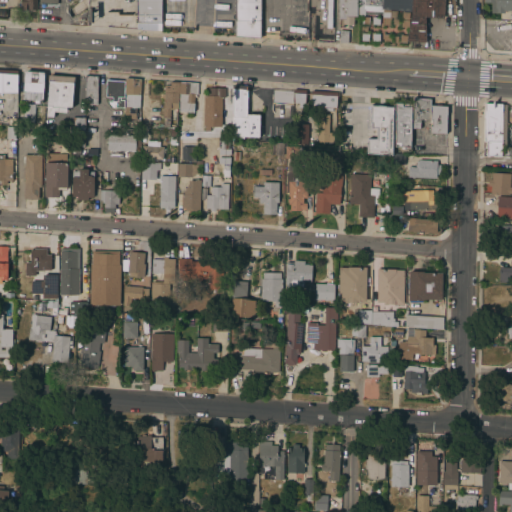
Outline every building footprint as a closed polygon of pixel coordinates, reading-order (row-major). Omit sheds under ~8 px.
[(36,0),(36,11),(19,10),(19,0),(36,0)] [(160,0),(160,23),(136,23),(136,0),(160,0)] [(235,0),(259,0),(259,39),(235,37),(235,0)] [(338,19),(337,19),(337,0),(356,0),(356,17),(353,17),(353,25),(342,25),(342,28),(338,28),(338,19)] [(382,0),(382,3),(382,12),(363,11),(363,0),(382,0)] [(443,0),(443,19),(424,18),(425,43),(405,42),(410,16),(410,0),(443,0)] [(511,0),(511,11),(503,11),(503,14),(490,13),(490,3),(483,3),(483,0),(511,0)] [(347,44),(338,43),(339,30),(348,31),(347,44)] [(16,94),(0,93),(0,71),(17,72),(16,94)] [(23,71),(43,72),(42,101),(40,101),(40,104),(33,104),(33,101),(22,100),(23,73),(23,71)] [(73,83),(71,108),(66,108),(65,113),(55,112),(55,108),(53,108),(53,118),(45,117),(48,82),(47,82),(48,75),(74,77),(73,83)] [(96,105),(91,105),(91,106),(86,106),(86,101),(84,101),(84,77),(97,78),(96,105)] [(123,108),(115,108),(115,102),(107,102),(107,98),(105,98),(105,80),(124,81),(123,108)] [(139,108),(135,108),(135,120),(124,119),(124,80),(140,81),(139,108)] [(177,103),(176,103),(176,109),(172,109),(172,110),(170,110),(170,118),(162,118),(163,86),(169,86),(170,82),(178,82),(178,83),(177,103)] [(197,95),(193,95),(192,113),(178,112),(179,84),(197,85),(197,95)] [(245,115),(259,115),(258,138),(240,137),(240,139),(237,139),(237,137),(232,137),(233,125),(231,125),(231,121),(233,121),(233,117),(231,117),(232,86),(246,86),(246,111),(245,115)] [(204,96),(208,96),(208,88),(224,88),(224,98),(221,98),(221,128),(209,128),(209,132),(204,132),(204,128),(203,128),(204,96)] [(291,105),(271,104),(272,90),(292,91),(291,105)] [(303,108),(298,108),(298,104),(292,103),(293,90),(305,90),(303,108)] [(310,91),(336,93),(335,109),(332,108),(332,111),(326,111),(326,108),(309,107),(310,91)] [(445,134),(428,134),(429,126),(431,126),(431,121),(429,120),(429,119),(419,119),(419,129),(412,129),(412,100),(430,101),(430,106),(446,107),(445,134)] [(23,104),(34,105),(33,125),(22,124),(23,104)] [(410,147),(403,147),(403,150),(400,150),(400,147),(393,147),(394,104),(410,104),(410,147)] [(499,157),(485,156),(486,142),(482,142),(483,105),(501,106),(499,157)] [(365,139),(375,139),(375,129),(370,129),(370,124),(368,124),(368,106),(391,108),(391,156),(365,155),(365,139)] [(328,133),(333,133),(332,143),(316,143),(317,115),(328,115),(328,133)] [(84,147),(71,147),(71,117),(84,118),(84,147)] [(307,144),(295,144),(295,125),(307,125),(307,144)] [(14,139),(5,139),(6,127),(15,127),(14,139)] [(106,150),(107,135),(135,136),(135,137),(139,137),(139,150),(134,150),(134,152),(106,150)] [(218,149),(220,149),(220,136),(229,136),(229,149),(230,149),(228,177),(222,177),(222,164),(217,164),(218,149)] [(162,160),(156,160),(156,162),(144,161),(144,159),(141,159),(142,146),(146,146),(146,140),(159,141),(159,147),(163,147),(162,160)] [(283,156),(274,156),(274,143),(283,143),(283,156)] [(194,165),(194,162),(182,162),(182,160),(180,160),(181,147),(195,147),(195,161),(201,162),(201,165),(197,165),(194,165)] [(285,173),(287,173),(287,164),(288,164),(288,159),(284,159),(285,147),(302,148),(302,182),(302,188),(306,188),(306,199),(302,199),(302,203),(305,203),(305,210),(300,210),(300,211),(289,211),(289,205),(287,205),(287,193),(285,193),(285,173)] [(0,155),(3,155),(3,160),(8,160),(8,164),(11,164),(11,181),(6,181),(6,185),(0,185),(0,155)] [(24,155),(41,155),(40,187),(38,187),(38,200),(23,199),(24,155)] [(342,164),(333,164),(333,156),(342,156),(342,164)] [(66,188),(65,188),(65,190),(58,190),(58,198),(44,198),(44,163),(67,164),(66,188)] [(141,163),(159,163),(159,170),(156,170),(155,181),(140,180),(141,163)] [(407,177),(408,163),(436,164),(436,165),(440,165),(439,175),(436,175),(435,179),(407,177)] [(197,173),(190,178),(177,177),(177,164),(194,165),(197,165),(197,173)] [(217,166),(217,176),(201,176),(202,166),(217,166)] [(87,198),(87,201),(76,201),(76,197),(71,197),(71,188),(70,188),(70,181),(71,181),(71,171),(75,172),(75,169),(87,170),(87,172),(93,172),(93,198),(87,198)] [(341,187),(340,187),(339,205),(330,204),(329,216),(313,215),(315,193),(320,193),(322,171),(342,173),(341,187)] [(511,194),(508,194),(508,195),(489,194),(490,187),(487,186),(487,180),(490,180),(491,173),(510,174),(509,187),(511,187),(511,194)] [(370,176),(369,188),(378,189),(377,204),(373,204),(372,218),(357,217),(358,205),(348,204),(351,174),(370,176)] [(173,208),(169,208),(169,210),(158,210),(159,176),(174,176),(173,208)] [(209,187),(201,186),(201,178),(209,178),(209,187)] [(199,212),(184,211),(184,208),(180,208),(181,194),(183,195),(183,193),(187,183),(187,181),(194,181),(194,180),(200,180),(199,212)] [(277,203),(275,203),(275,215),(262,215),(262,203),(258,203),(258,198),(252,198),(252,187),(262,187),(262,183),(278,183),(277,203)] [(227,210),(214,210),(214,212),(209,212),(209,209),(205,209),(205,196),(210,196),(210,187),(219,187),(219,184),(227,184),(227,210)] [(115,191),(115,195),(118,195),(118,205),(114,205),(114,209),(118,209),(118,214),(103,213),(104,208),(103,208),(103,203),(101,203),(101,201),(99,201),(99,191),(115,191)] [(430,200),(435,200),(435,210),(407,211),(407,204),(400,204),(400,194),(430,193),(430,200)] [(511,197),(511,219),(495,218),(497,196),(511,197)] [(401,215),(391,215),(391,206),(401,206),(401,215)] [(435,234),(406,232),(407,218),(436,220),(435,234)] [(511,248),(498,248),(499,228),(503,228),(503,225),(511,225),(511,248)] [(41,298),(42,271),(34,271),(34,276),(24,276),(24,264),(25,264),(25,263),(29,263),(29,251),(32,249),(45,249),(45,255),(50,255),(50,268),(57,268),(56,298),(41,298)] [(60,249),(78,249),(77,269),(78,269),(78,295),(58,295),(59,252),(60,252),(60,249)] [(89,305),(89,265),(91,265),(91,251),(118,251),(118,265),(119,265),(119,306),(89,305)] [(143,253),(142,264),(144,264),(143,277),(141,277),(141,278),(128,277),(129,273),(126,272),(128,252),(143,253)] [(173,274),(172,275),(166,275),(166,282),(168,282),(168,306),(150,306),(150,285),(151,283),(152,282),(156,282),(156,276),(150,276),(151,260),(162,260),(162,258),(167,258),(167,259),(173,259),(173,273),(173,274)] [(190,259),(190,262),(207,262),(207,260),(222,261),(222,276),(219,276),(219,290),(208,289),(208,279),(201,279),(201,281),(177,281),(177,259),(190,259)] [(405,270),(405,271),(403,271),(403,305),(393,305),(393,304),(387,304),(387,305),(382,305),(383,302),(376,302),(376,269),(395,269),(395,270),(401,270),(401,259),(409,259),(409,270),(405,270)] [(310,282),(302,282),(302,290),(288,289),(288,285),(284,285),(285,262),(289,262),(289,263),(292,263),(292,260),(303,261),(303,265),(305,265),(305,264),(308,264),(308,265),(311,266),(310,282)] [(511,279),(508,279),(509,277),(498,276),(499,267),(509,268),(510,260),(511,260),(511,279)] [(365,302),(358,302),(358,304),(355,303),(355,302),(347,302),(347,303),(337,303),(338,268),(346,268),(346,267),(365,268),(365,302)] [(423,272),(423,273),(441,273),(441,300),(422,300),(422,301),(407,301),(408,272),(423,272)] [(286,301),(286,315),(282,314),(282,306),(280,306),(280,307),(274,307),(274,302),(260,301),(260,279),(262,279),(262,273),(279,273),(279,279),(281,279),(281,301),(286,301)] [(334,285),(333,301),(331,301),(328,301),(327,301),(324,301),(324,300),(313,300),(314,284),(334,285)] [(141,288),(148,289),(147,298),(141,297),(141,298),(132,298),(132,299),(130,299),(130,306),(122,306),(123,286),(141,288)] [(249,299),(249,300),(254,301),(254,306),(256,306),(256,313),(253,313),(253,318),(230,317),(231,298),(249,299)] [(87,303),(86,316),(73,316),(73,302),(87,303)] [(299,355),(295,355),(295,365),(291,365),(291,366),(286,365),(286,364),(283,364),(287,304),(300,305),(300,307),(301,307),(301,312),(299,312),(298,323),(302,324),(299,355)] [(331,351),(325,351),(325,352),(320,352),(320,350),(312,350),(312,343),(305,343),(306,323),(316,323),(316,325),(323,325),(324,308),(336,308),(335,322),(334,322),(334,349),(331,351)] [(370,325),(357,324),(357,311),(370,311),(370,312),(370,325)] [(392,312),(391,319),(393,319),(393,322),(397,322),(396,327),(383,326),(383,325),(370,325),(370,312),(392,312)] [(0,314),(2,314),(2,320),(3,320),(3,325),(1,325),(1,329),(11,329),(11,347),(8,347),(8,355),(7,355),(7,356),(4,356),(4,358),(0,357),(0,314)] [(50,317),(48,330),(55,331),(54,335),(69,337),(66,363),(50,362),(52,342),(43,341),(43,342),(40,341),(40,342),(34,341),(27,340),(28,327),(30,327),(31,321),(29,320),(30,315),(50,317)] [(405,315),(442,317),(441,330),(405,328),(405,315)] [(212,320),(227,320),(226,332),(212,332),(212,320)] [(136,322),(135,334),(136,334),(136,337),(135,337),(135,338),(122,338),(122,322),(136,322)] [(103,344),(99,343),(97,351),(99,352),(97,369),(79,367),(81,353),(79,353),(80,348),(76,348),(77,339),(81,340),(83,331),(93,332),(94,325),(105,327),(103,344)] [(355,338),(355,336),(350,336),(350,325),(365,326),(364,338),(355,338)] [(417,354),(416,359),(411,359),(411,360),(396,359),(397,342),(403,342),(403,341),(406,341),(406,336),(412,337),(412,330),(424,331),(424,338),(430,338),(432,338),(431,345),(434,345),(434,355),(417,354)] [(172,334),(172,362),(169,362),(169,363),(165,363),(165,362),(162,362),(161,371),(150,371),(151,334),(172,334)] [(378,365),(378,363),(366,363),(367,362),(360,362),(360,346),(368,346),(368,337),(380,337),(379,347),(387,347),(386,374),(377,374),(377,378),(365,377),(365,365),(376,365),(376,364),(377,364),(378,365)] [(187,340),(187,353),(196,353),(196,338),(207,338),(207,344),(217,344),(217,353),(212,353),(212,359),(216,359),(216,365),(212,365),(212,368),(207,368),(207,371),(200,371),(200,368),(190,368),(190,370),(182,370),(182,368),(177,368),(177,353),(176,353),(176,340),(187,340)] [(346,354),(346,355),(337,354),(337,350),(339,350),(339,348),(336,348),(336,339),(353,340),(353,351),(352,351),(352,354),(346,354)] [(142,347),(142,371),(132,371),(132,368),(130,368),(130,367),(123,367),(124,347),(142,347)] [(237,355),(239,355),(240,348),(279,350),(278,373),(252,372),(252,370),(237,369),(237,358),(237,355)] [(352,372),(338,372),(338,356),(352,356),(352,372)] [(416,367),(416,368),(422,368),(422,372),(424,372),(423,383),(426,383),(425,392),(423,392),(422,394),(409,393),(409,389),(402,389),(404,366),(416,367)] [(511,402),(495,401),(496,383),(508,384),(508,385),(511,385),(511,402)] [(45,430),(42,437),(31,432),(35,422),(45,426),(49,418),(57,421),(52,433),(45,430)] [(17,451),(18,451),(18,459),(9,459),(10,452),(0,451),(0,428),(18,429),(17,449),(17,451)] [(161,462),(141,462),(141,448),(136,448),(136,435),(150,435),(150,438),(161,438),(161,462)] [(223,442),(246,442),(246,479),(222,478),(223,442)] [(282,480),(273,480),(274,466),(263,466),(263,474),(257,474),(258,442),(270,442),(270,446),(277,446),(277,451),(283,451),(282,480)] [(328,481),(328,472),(320,471),(320,461),(323,461),(324,445),(330,445),(330,443),(333,443),(333,445),(338,445),(338,451),(339,451),(337,481),(328,481)] [(286,473),(286,448),(291,448),(291,445),(298,445),(298,448),(303,448),(302,464),(304,464),(304,467),(302,467),(302,473),(286,473)] [(366,478),(366,470),(364,469),(364,460),(366,460),(366,449),(384,449),(383,478),(366,478)] [(430,452),(430,457),(435,457),(435,479),(415,479),(415,451),(430,452)] [(459,473),(459,458),(480,459),(479,473),(459,473)] [(390,487),(390,465),(391,465),(391,462),(395,462),(395,461),(403,461),(406,462),(406,465),(407,465),(407,487),(390,487)] [(511,462),(511,484),(497,484),(497,462),(511,462)] [(442,485),(442,472),(444,472),(444,463),(452,463),(452,471),(456,471),(456,485),(442,485)] [(311,501),(305,501),(305,496),(304,496),(304,488),(303,488),(303,479),(312,479),(311,501)] [(507,511),(508,510),(508,507),(509,507),(509,505),(500,504),(500,506),(497,506),(498,491),(511,491),(511,511),(507,511)] [(327,496),(326,511),(313,510),(314,495),(327,496)] [(474,495),(474,496),(476,496),(476,500),(474,500),(474,511),(466,511),(466,507),(455,506),(455,504),(453,504),(453,499),(455,499),(455,495),(474,495)] [(421,497),(421,496),(427,496),(427,507),(434,507),(434,511),(415,511),(416,496),(421,497)]
